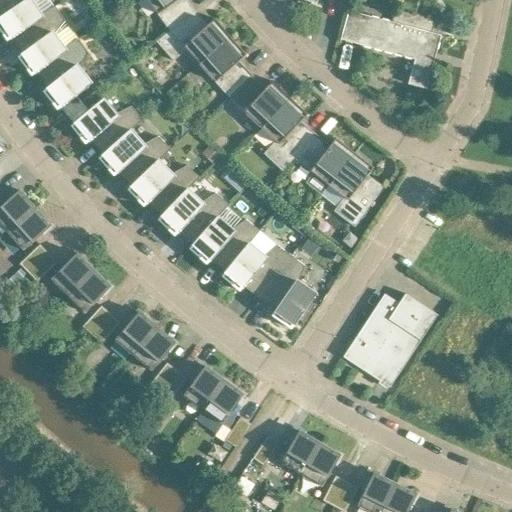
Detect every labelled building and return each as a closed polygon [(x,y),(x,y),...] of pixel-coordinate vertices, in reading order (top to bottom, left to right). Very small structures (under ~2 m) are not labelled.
[(0,0),(0,31),(6,40),(12,37),(11,36),(41,16),(31,1),(31,0),(0,0)] [(146,0),(169,31),(193,12),(184,1),(183,2),(180,0),(146,0)] [(31,75),(36,72),(36,71),(65,50),(64,49),(54,35),(65,21),(55,6),(41,16),(11,36),(12,37),(22,53),(17,57),(31,75)] [(431,33),(392,22),(348,10),(342,33),(362,38),(360,45),(414,60),(408,84),(424,89),(434,53),(436,53),(441,35),(431,33)] [(395,10),(392,22),(431,33),(434,20),(395,10)] [(193,12),(169,31),(156,42),(173,61),(186,50),(199,64),(230,37),(214,19),(204,28),(200,24),(201,23),(193,12)] [(230,37),(199,64),(229,97),(250,77),(241,67),(239,68),(235,64),(246,55),(230,37)] [(36,71),(36,72),(47,88),(43,91),(57,109),(60,107),(67,115),(81,103),(75,95),(90,83),(78,68),(89,54),(78,39),(64,49),(65,50),(36,71)] [(250,77),(229,97),(261,128),(289,98),(272,81),(262,91),(258,88),(260,86),(250,77)] [(289,98),(261,128),(275,141),(263,154),(282,171),(293,158),(313,135),(303,126),(301,128),(297,124),(307,114),(289,98)] [(90,139),(103,154),(103,155),(130,130),(130,131),(143,120),(131,106),(115,114),(103,99),(88,111),(81,103),(67,115),(73,123),(70,126),(85,144),(90,139)] [(118,171),(132,185),(132,186),(158,161),(171,149),(158,136),(142,144),(130,131),(130,130),(103,155),(103,154),(98,158),(113,175),(118,171)] [(313,135),(293,158),(329,186),(354,153),(335,138),(327,149),(322,146),(324,144),(313,135)] [(219,157),(208,147),(202,153),(213,163),(219,157)] [(354,153),(329,186),(344,198),(333,211),(354,227),(383,186),(382,186),(381,188),(366,177),(373,167),(354,153)] [(147,202),(162,215),(162,216),(187,189),(187,190),(199,178),(187,165),(171,174),(158,161),(132,186),(132,185),(127,190),(143,206),(147,202)] [(178,231),(193,244),(217,217),(218,218),(229,205),(216,193),(201,202),(187,190),(187,189),(162,216),(162,215),(157,220),(174,235),(178,231)] [(19,190),(4,203),(0,206),(0,224),(7,232),(35,208),(19,190)] [(50,226),(35,208),(7,232),(23,250),(35,239),(50,226)] [(210,259),(225,271),(226,272),(248,244),(249,244),(260,231),(246,220),(231,230),(218,218),(217,217),(193,244),(189,249),(206,264),(210,259)] [(309,232),(299,224),(295,229),(305,237),(309,232)] [(28,273),(48,254),(40,244),(19,264),(28,273)] [(243,286),(259,298),(291,256),(277,245),(263,256),(249,244),(248,244),(226,272),(225,271),(221,276),(239,291),(243,286)] [(51,279),(68,296),(93,270),(76,253),(62,268),(51,279)] [(57,263),(48,254),(28,273),(37,282),(57,263)] [(304,266),(291,256),(259,298),(275,310),(272,315),(290,328),(297,319),(303,323),(316,304),(310,300),(314,294),(299,283),(304,266)] [(85,313),(96,301),(110,286),(93,270),(68,296),(85,313)] [(389,388),(420,340),(437,315),(405,293),(398,303),(384,294),(343,357),(377,380),(380,382),(379,383),(386,388),(387,386),(389,388)] [(92,335),(111,314),(101,306),(82,326),(92,335)] [(125,327),(117,337),(114,340),(133,355),(156,327),(138,312),(125,327)] [(92,335),(94,337),(101,343),(107,337),(120,323),(111,314),(92,335)] [(151,371),(161,358),(175,343),(168,337),(156,327),(133,355),(151,371)] [(150,385),(159,393),(177,371),(167,363),(150,385)] [(183,396),(202,410),(224,380),(204,366),(192,382),(183,396)] [(169,400),(187,378),(177,371),(159,393),(169,400)] [(231,411),(231,410),(243,394),(224,380),(202,410),(220,423),(221,424),(231,411)] [(237,415),(231,411),(221,424),(228,429),(234,420),(233,420),(237,415)] [(225,440),(235,447),(251,424),(240,417),(225,440)] [(301,474),(319,443),(299,431),(289,448),(280,462),(301,474)] [(279,442),(268,435),(252,458),(263,465),(279,442)] [(229,450),(232,446),(226,441),(223,445),(229,450)] [(340,455),(319,443),(301,474),(321,487),(330,472),(340,455)] [(213,463),(204,458),(199,467),(207,472),(213,463)] [(369,511),(380,511),(394,483),(373,473),(364,491),(357,506),(369,511)] [(322,500),(333,506),(347,482),(336,476),(322,500)] [(343,511),(344,511),(358,488),(347,482),(333,506),(343,511)] [(416,494),(394,483),(380,511),(406,511),(407,511),(416,494)]
